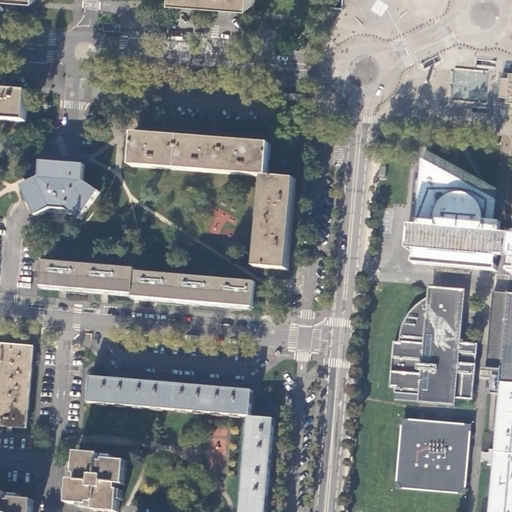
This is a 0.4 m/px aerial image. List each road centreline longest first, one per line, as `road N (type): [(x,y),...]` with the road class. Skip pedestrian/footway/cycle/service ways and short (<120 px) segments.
road 1 (residential): [(62,321),(339,347)]
road 2 (tertiary): [(362,98),(339,347)]
road 3 (tertiary): [(97,51),(342,68)]
road 4 (tertiary): [(339,347),(325,511)]
road 5 (residential): [(0,150),(70,152),(82,70)]
road 6 (residential): [(49,466),(62,321)]
